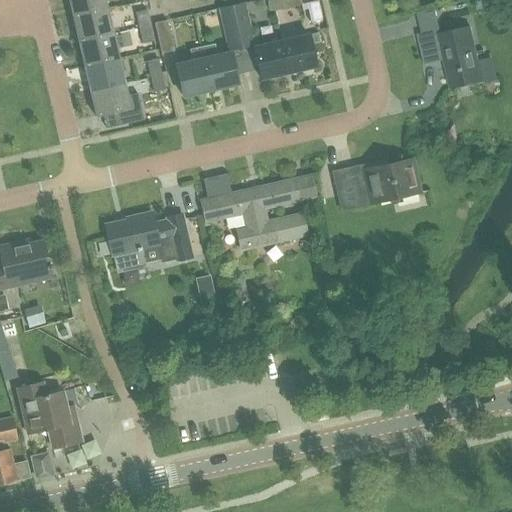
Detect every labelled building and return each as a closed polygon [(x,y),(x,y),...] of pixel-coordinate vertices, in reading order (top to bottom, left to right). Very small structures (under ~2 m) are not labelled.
[(69,0),(73,16),(107,8),(105,0),(69,0)] [(272,0),(275,10),(302,4),(300,0),(272,0)] [(232,4),(239,35),(252,32),(245,2),(232,4)] [(219,7),(229,50),(242,47),(239,35),(232,4),(219,7)] [(107,8),(73,16),(79,41),(113,33),(107,8)] [(135,11),(139,28),(151,25),(147,8),(135,11)] [(162,53),(175,50),(168,19),(155,22),(162,53)] [(139,28),(143,43),(154,40),(151,25),(139,28)] [(452,89),(485,82),(472,27),(440,34),(439,29),(419,34),(426,64),(445,60),(452,89)] [(84,66),(118,58),(113,33),(79,41),(84,66)] [(282,40),(289,72),(317,67),(312,44),(320,42),(318,33),(309,34),(282,40)] [(289,72),(282,40),(255,46),(261,78),(289,72)] [(215,43),(201,46),(211,89),(238,83),(232,51),(218,54),(215,43)] [(190,48),(192,60),(176,63),(184,95),(211,89),(201,46),(190,48)] [(162,74),(159,57),(147,61),(151,77),(162,74)] [(90,90),(124,83),(118,58),(84,66),(90,90)] [(151,77),(154,92),(166,89),(162,74),(151,77)] [(90,90),(96,116),(115,112),(118,125),(145,120),(138,92),(127,95),(124,83),(90,90)] [(344,210),(420,193),(412,158),(358,170),(356,166),(335,170),(344,210)] [(318,195),(313,175),(203,200),(208,221),(245,212),(248,226),(239,228),(243,249),(299,236),(294,216),(267,222),(264,208),(318,195)] [(194,258),(184,214),(168,218),(169,220),(156,223),(154,212),(128,218),(128,221),(109,225),(114,255),(160,245),(164,262),(178,259),(178,261),(194,258)] [(0,288),(9,287),(8,281),(16,279),(17,285),(52,277),(43,242),(19,247),(18,243),(0,246),(0,251),(3,264),(0,264),(0,288)] [(83,288),(103,282),(97,260),(77,265),(83,288)] [(39,305),(24,310),(29,327),(44,323),(39,305)] [(309,332),(284,305),(270,318),(296,344),(309,332)] [(8,350),(0,352),(0,367),(4,380),(16,377),(8,350)] [(71,423),(77,422),(74,406),(66,408),(63,392),(46,396),(43,382),(18,388),(28,432),(49,427),(53,448),(76,443),(71,423)] [(0,484),(30,477),(27,462),(14,464),(10,448),(4,449),(3,441),(17,438),(13,417),(0,419),(0,484)] [(86,442),(89,455),(103,452),(100,440),(86,442)] [(36,479),(55,474),(49,451),(30,456),(36,479)]
